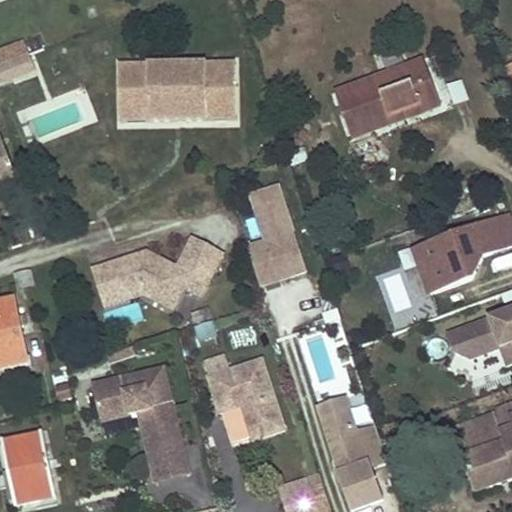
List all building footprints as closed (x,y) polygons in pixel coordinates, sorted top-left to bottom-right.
[(45,37),(27,44),(33,55),(50,48),(45,37)] [(27,44),(0,53),(0,67),(33,55),(27,44)] [(239,121),(238,62),(121,64),(122,123),(239,121)] [(427,62),(337,94),(353,138),(410,118),(408,111),(440,99),(427,62)] [(0,132),(0,184),(17,178),(0,132)] [(281,142),(265,148),(268,161),(286,156),(281,142)] [(251,252),(259,278),(278,271),(282,283),(308,275),(282,191),(255,200),(270,245),(251,252)] [(416,251),(432,294),(474,279),(484,257),(511,246),(511,222),(510,217),(416,251)] [(186,289),(191,278),(202,284),(208,287),(225,255),(196,240),(180,271),(149,255),(95,272),(106,308),(146,295),(174,311),(186,289)] [(278,271),(259,278),(263,289),(282,283),(278,271)] [(202,284),(191,278),(186,289),(196,295),(202,284)] [(16,303),(0,305),(0,370),(12,368),(9,361),(27,358),(16,303)] [(511,312),(450,335),(457,353),(472,360),(502,349),(509,367),(511,365),(511,312)] [(212,324),(194,328),(198,343),(215,338),(212,324)] [(134,349),(108,357),(110,364),(137,356),(134,349)] [(226,351),(204,358),(220,408),(241,402),(252,436),(285,425),(263,356),(231,366),(226,351)] [(27,358),(9,361),(12,368),(29,365),(27,358)] [(170,385),(167,370),(145,375),(149,390),(170,385)] [(185,452),(170,385),(149,390),(145,375),(93,387),(102,424),(139,416),(149,461),(185,452)] [(325,419),(351,411),(348,400),(322,408),(325,419)] [(351,411),(325,419),(338,460),(335,462),(353,511),(385,500),(373,465),(370,466),(367,458),(370,452),(364,433),(359,435),(351,411)] [(511,413),(511,411),(437,438),(446,463),(465,456),(480,493),(511,481),(511,413)] [(393,423),(383,428),(387,436),(397,432),(393,423)] [(388,460),(378,429),(364,433),(370,452),(367,458),(370,466),(373,465),(388,460)] [(46,435),(6,443),(19,507),(39,503),(37,494),(57,490),(46,435)] [(155,485),(191,477),(185,452),(149,461),(155,485)] [(289,511),(333,511),(323,479),(283,492),(289,511)] [(57,490),(37,494),(39,503),(59,499),(57,490)]
